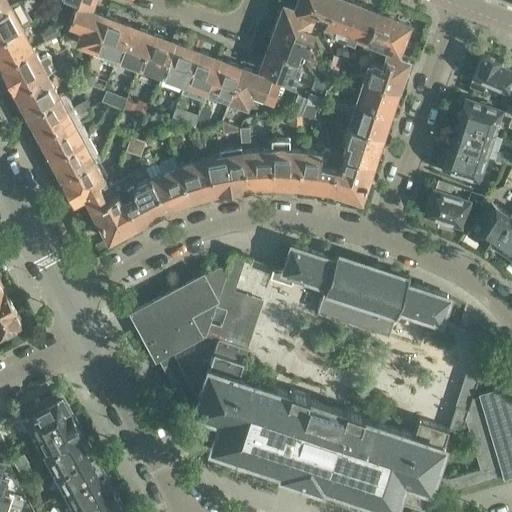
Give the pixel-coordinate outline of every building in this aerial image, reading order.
[(9,0),(0,0),(0,8),(11,2),(9,0)] [(14,0),(11,2),(0,8),(0,36),(23,24),(15,10),(24,5),(21,0),(14,0)] [(106,15),(92,9),(67,0),(66,0),(59,20),(68,24),(80,28),(75,42),(94,49),(106,15)] [(298,0),(295,8),(303,11),(314,15),(314,16),(314,18),(324,22),(323,24),(325,25),(334,0),(298,0)] [(351,0),(334,0),(325,25),(335,28),(333,32),(344,37),(344,36),(357,2),(351,0)] [(344,36),(344,37),(354,41),(356,37),(367,41),(368,36),(371,31),(370,30),(378,10),(357,2),(344,36)] [(277,14),(274,24),(311,38),(315,27),(311,26),(314,16),(314,15),(303,11),(295,8),(284,3),(280,15),(277,14)] [(371,31),(368,36),(380,41),(378,46),(385,49),(397,53),(409,22),(378,10),(370,30),(371,31)] [(106,15),(94,49),(105,53),(101,62),(112,66),(116,57),(128,23),(106,15)] [(128,23),(116,57),(139,65),(151,31),(128,23)] [(23,24),(0,36),(0,60),(1,63),(34,45),(23,24)] [(273,34),(269,45),(303,58),(311,38),(274,24),(270,33),(273,34)] [(47,39),(59,33),(56,26),(44,32),(47,39)] [(151,31),(139,65),(161,74),(174,40),(151,31)] [(196,48),(174,40),(161,74),(158,80),(182,89),(184,82),(196,48)] [(34,45),(1,63),(2,64),(1,65),(13,89),(15,88),(16,90),(49,72),(56,68),(52,62),(52,56),(47,52),(40,56),(34,45)] [(263,55),(259,65),(296,79),(303,58),(269,45),(265,56),(263,55)] [(196,48),(184,82),(182,89),(195,94),(198,88),(206,90),(219,57),(196,48)] [(368,61),(362,78),(365,78),(397,89),(399,84),(401,82),(402,79),(402,76),(407,59),(396,55),(397,53),(385,49),(381,61),(374,59),(370,61),(368,61)] [(483,50),(472,75),(469,84),(483,91),(487,81),(509,89),(511,81),(511,68),(503,65),(505,59),(500,58),(483,50)] [(341,63),(342,58),(334,56),(328,73),(336,77),(341,63)] [(219,57),(206,90),(229,99),(241,65),(219,57)] [(341,63),(336,77),(344,77),(349,65),(341,63)] [(49,72),(16,90),(27,111),(61,94),(53,80),(58,76),(65,72),(62,64),(56,68),(49,72)] [(285,81),(241,65),(229,99),(248,106),(253,93),(277,102),(285,81)] [(93,85),(96,76),(85,72),(82,81),(93,85)] [(326,90),(336,77),(328,73),(322,83),(325,84),(324,88),(326,90)] [(323,91),(324,88),(325,84),(322,83),(320,82),(317,75),(315,74),(310,86),(323,91)] [(362,78),(355,100),(357,100),(390,112),(397,89),(365,78),(362,78)] [(329,89),(326,96),(342,98),(344,92),(329,89)] [(100,100),(123,109),(124,105),(126,100),(103,91),(100,100)] [(288,114),(301,114),(305,102),(307,95),(294,91),(285,115),(288,114)] [(61,94),(27,111),(39,133),(72,116),(89,106),(90,106),(86,98),(68,108),(61,94)] [(352,109),(347,122),(350,122),(382,134),(383,130),(385,128),(387,125),(386,122),(390,112),(357,100),(355,100),(324,96),(321,104),(352,109)] [(460,117),(459,120),(494,131),(501,108),(467,97),(463,109),(460,109),(458,115),(460,117)] [(126,100),(124,105),(132,109),(145,114),(149,105),(136,100),(134,103),(126,100)] [(305,102),(301,114),(313,116),(317,105),(305,102)] [(72,116),(39,133),(51,155),(79,140),(79,139),(84,136),(76,122),(82,119),(81,118),(91,112),(89,106),(72,116)] [(172,116),(192,124),(196,114),(175,107),(172,116)] [(196,114),(192,124),(200,127),(205,114),(198,111),(196,114)] [(300,124),(301,114),(288,114),(289,124),(300,124)] [(459,120),(451,143),(486,154),(494,131),(459,120)] [(345,152),(373,162),(378,145),(380,143),(382,139),(381,137),(382,134),(350,122),(347,122),(343,136),(346,141),(347,142),(344,151),(345,152)] [(241,139),(240,127),(232,124),(233,140),(241,139)] [(240,127),(241,139),(249,139),(248,126),(240,127)] [(204,144),(200,129),(189,131),(193,146),(204,144)] [(79,140),(51,155),(63,176),(94,160),(93,159),(95,158),(92,152),(98,148),(90,133),(84,137),(84,136),(79,139),(79,140)] [(144,140),(130,135),(125,149),(140,154),(144,140)] [(272,137),(272,145),(272,183),(278,183),(280,184),(284,184),(286,183),(298,183),(301,149),(301,146),(290,146),(290,138),(272,137)] [(447,155),(443,166),(472,175),(469,185),(480,188),(483,179),(478,177),(486,154),(451,143),(450,147),(447,147),(445,153),(447,155)] [(216,151),(206,154),(206,156),(214,189),(216,189),(217,190),(241,186),(241,184),(244,184),(241,150),(241,147),(241,144),(220,148),(221,150),(216,151)] [(271,145),(241,147),(241,150),(244,184),(245,184),(260,183),(262,184),(266,184),(268,183),(272,183),(272,145),(271,145)] [(301,149),(298,183),(300,183),(330,188),(336,165),(326,163),(331,147),(323,145),(323,149),(301,146),(301,149)] [(511,156),(511,153),(501,150),(499,159),(510,163),(511,156)] [(140,157),(150,177),(164,208),(166,207),(179,202),(181,202),(185,201),(186,199),(189,197),(177,164),(177,163),(175,158),(174,153),(154,161),(151,152),(140,157)] [(336,165),(330,188),(361,197),(362,194),(364,192),(365,188),(364,186),(373,162),(345,152),(340,166),(336,165)] [(198,156),(177,163),(177,164),(189,197),(196,195),(198,196),(202,195),(203,193),(214,189),(206,156),(206,154),(198,156)] [(94,160),(63,176),(64,179),(63,180),(74,200),(83,195),(87,203),(90,201),(93,207),(107,199),(102,189),(110,184),(106,178),(106,177),(104,174),(108,172),(99,156),(95,158),(93,159),(94,160)] [(133,198),(127,202),(137,223),(164,208),(150,177),(136,183),(134,178),(131,179),(127,170),(121,172),(123,177),(133,198)] [(107,199),(93,207),(109,238),(137,223),(127,202),(124,203),(118,192),(115,193),(114,192),(127,185),(123,177),(110,184),(102,189),(107,199)] [(439,178),(436,188),(434,187),(433,190),(431,191),(428,198),(430,199),(426,212),(461,224),(469,199),(449,192),(453,183),(439,178)] [(480,201),(486,204),(487,205),(470,231),(492,244),(495,239),(494,239),(511,211),(492,199),(493,197),(486,192),(480,201)] [(494,239),(495,239),(511,251),(511,208),(511,211),(494,239)] [(273,264),(269,275),(291,282),(294,272),(325,282),(316,310),(388,334),(397,306),(428,316),(425,326),(447,334),(450,322),(441,319),(449,294),(406,280),(408,274),(336,251),(334,257),(291,242),(283,267),(273,264)] [(244,255),(232,251),(226,267),(220,265),(205,273),(204,272),(130,312),(155,357),(158,355),(183,402),(191,404),(196,392),(173,350),(206,332),(227,270),(238,273),(244,255)] [(0,304),(11,299),(4,287),(0,280),(0,304)] [(0,337),(8,333),(10,333),(17,330),(17,327),(24,324),(17,311),(18,311),(11,299),(0,304),(0,337)] [(492,336),(479,332),(468,365),(481,369),(492,336)] [(207,359),(196,392),(191,404),(194,405),(194,407),(195,407),(190,423),(214,431),(210,444),(281,467),(280,471),(322,484),(323,481),(394,504),(398,492),(423,500),(428,484),(429,484),(429,483),(433,484),(437,472),(448,438),(445,437),(449,426),(448,426),(418,416),(413,432),(362,415),(364,411),(345,405),(344,409),(307,397),(308,393),(290,387),(289,391),(238,374),(243,359),(247,346),(218,337),(210,360),(207,359)] [(456,404),(448,426),(449,426),(461,432),(465,418),(480,466),(448,475),(437,472),(433,484),(448,489),(503,472),(504,476),(511,472),(511,397),(508,382),(479,391),(473,389),(467,408),(456,404)] [(26,413),(20,416),(26,426),(28,425),(33,435),(37,433),(72,413),(62,394),(26,413)] [(37,433),(33,435),(43,454),(47,451),(82,432),(79,425),(80,422),(77,415),(73,415),(72,413),(37,433)] [(47,451),(43,454),(53,472),(57,470),(92,450),(92,449),(92,446),(89,440),(86,439),(82,432),(47,451)] [(57,470),(53,472),(63,491),(67,489),(102,469),(102,467),(102,465),(99,458),(96,458),(92,450),(57,470)] [(19,466),(29,461),(25,454),(16,459),(19,466)] [(0,486),(3,487),(6,488),(8,480),(6,479),(8,473),(2,471),(3,467),(2,467),(5,459),(0,457),(0,486)] [(19,466),(23,474),(33,468),(29,461),(19,466)] [(67,489),(63,491),(73,509),(77,507),(112,488),(109,481),(110,478),(106,472),(103,471),(102,469),(67,489)] [(29,485),(33,492),(42,487),(38,480),(29,485)] [(0,510),(4,511),(6,511),(14,491),(11,490),(6,488),(3,487),(0,486),(0,510)] [(77,507),(73,509),(74,511),(111,511),(122,506),(122,505),(123,501),(120,495),(116,495),(112,488),(77,507)]
